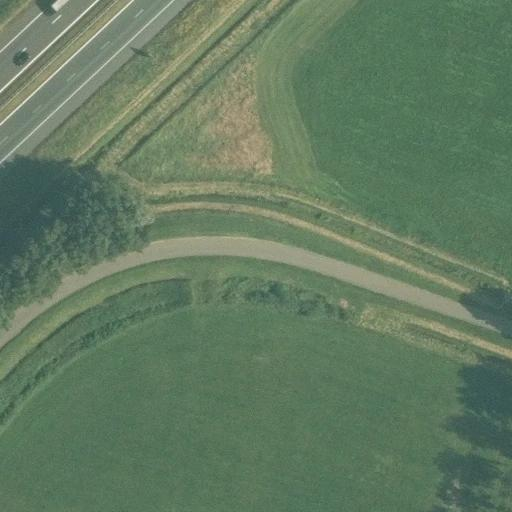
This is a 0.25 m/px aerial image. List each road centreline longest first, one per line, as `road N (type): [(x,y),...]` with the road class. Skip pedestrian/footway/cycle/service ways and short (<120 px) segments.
road 1 (unclassified): [(511,329),(284,253),(195,245),(151,251),(77,279),(0,335)]
road 2 (motorway): [(0,142),(150,0)]
